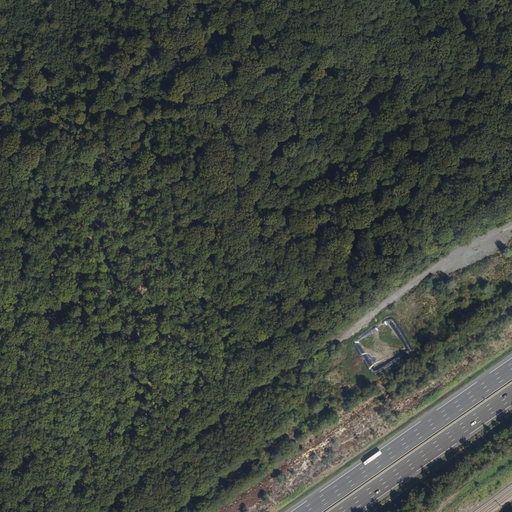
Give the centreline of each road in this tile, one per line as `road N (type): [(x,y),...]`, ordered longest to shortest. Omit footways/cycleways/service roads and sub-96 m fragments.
road 1 (track): [(297,256),(240,213),(212,62),(185,0)]
road 2 (track): [(421,0),(297,256)]
road 3 (track): [(0,317),(251,359)]
road 4 (motorway): [(511,368),(306,511)]
road 5 (track): [(251,359),(218,407),(83,511)]
road 6 (motorway): [(343,511),(511,394)]
